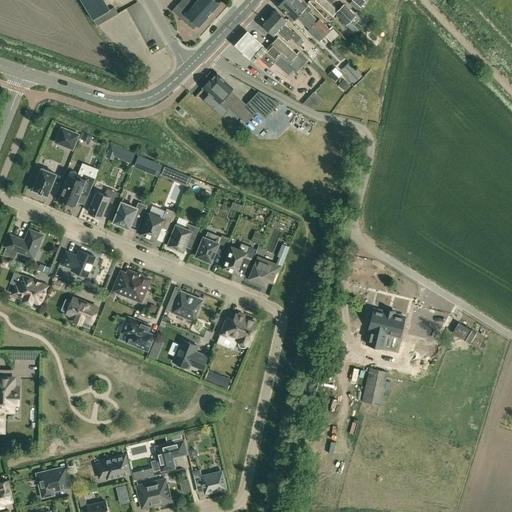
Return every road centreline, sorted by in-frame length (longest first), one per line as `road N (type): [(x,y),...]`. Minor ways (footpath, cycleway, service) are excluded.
road 1 (residential): [(213,511),(241,499),(277,312),(0,198)]
road 2 (unclassified): [(202,52),(364,134),(370,152),(354,223),(360,242),(511,337)]
road 3 (secondary): [(23,73),(135,103),(187,68)]
